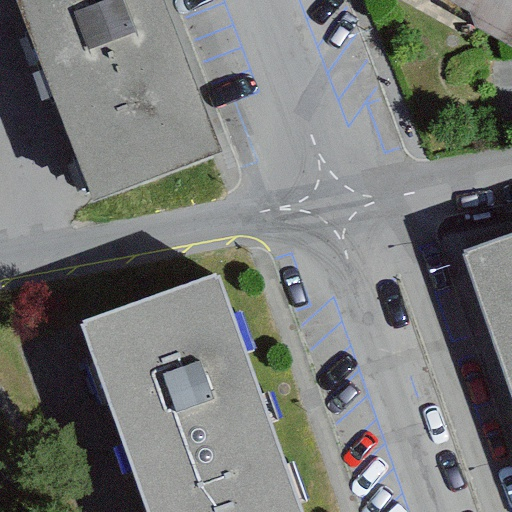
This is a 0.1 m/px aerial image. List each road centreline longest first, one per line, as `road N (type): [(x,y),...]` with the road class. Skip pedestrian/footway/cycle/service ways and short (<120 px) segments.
road 1 (residential): [(0,273),(338,207)]
road 2 (residential): [(338,207),(449,511)]
road 3 (residential): [(262,0),(338,207)]
road 4 (residential): [(338,207),(511,172)]
